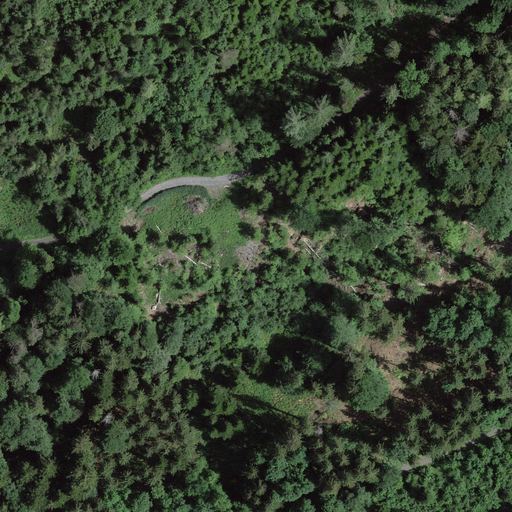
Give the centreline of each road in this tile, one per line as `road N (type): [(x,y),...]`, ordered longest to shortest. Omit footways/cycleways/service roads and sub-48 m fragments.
road 1 (track): [(0,250),(102,229),(174,182),(278,167),(472,0)]
road 2 (track): [(282,511),(511,424)]
